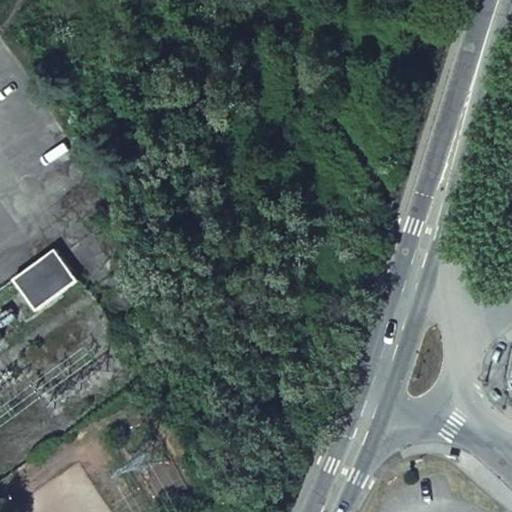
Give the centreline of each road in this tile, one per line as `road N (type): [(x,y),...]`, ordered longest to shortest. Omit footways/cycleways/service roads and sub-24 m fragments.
road 1 (tertiary): [(415,269),(500,0)]
road 2 (tertiary): [(363,410),(415,269)]
